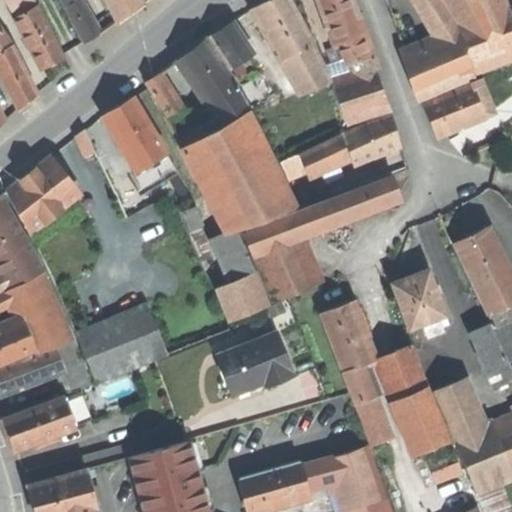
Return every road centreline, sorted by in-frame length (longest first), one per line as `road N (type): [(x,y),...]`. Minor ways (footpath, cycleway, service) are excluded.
road 1 (secondary): [(218,0),(104,79),(0,168)]
road 2 (residential): [(369,0),(428,158)]
